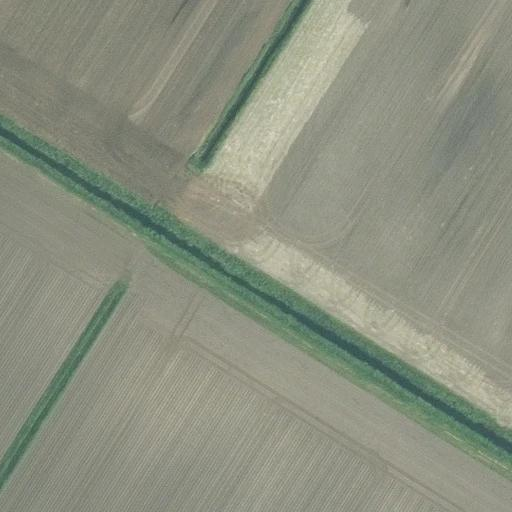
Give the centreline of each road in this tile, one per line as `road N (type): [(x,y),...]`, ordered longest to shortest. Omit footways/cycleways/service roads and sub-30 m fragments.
road 1 (track): [(511,466),(157,245),(0,503)]
road 2 (track): [(157,245),(0,148)]
